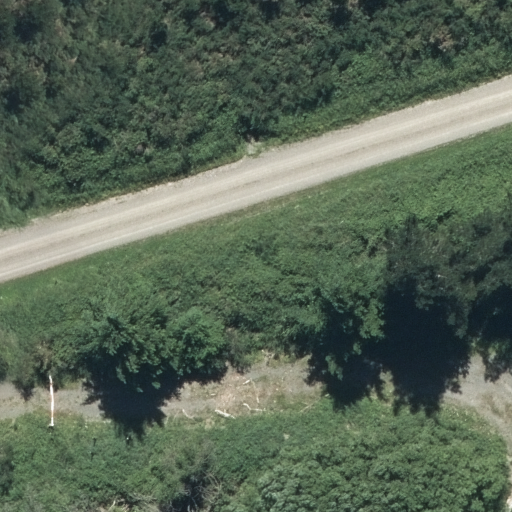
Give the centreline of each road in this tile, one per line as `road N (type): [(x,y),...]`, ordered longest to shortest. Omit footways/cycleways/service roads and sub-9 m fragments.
road 1 (unclassified): [(511,97),(0,257)]
road 2 (track): [(0,428),(232,407),(511,408)]
